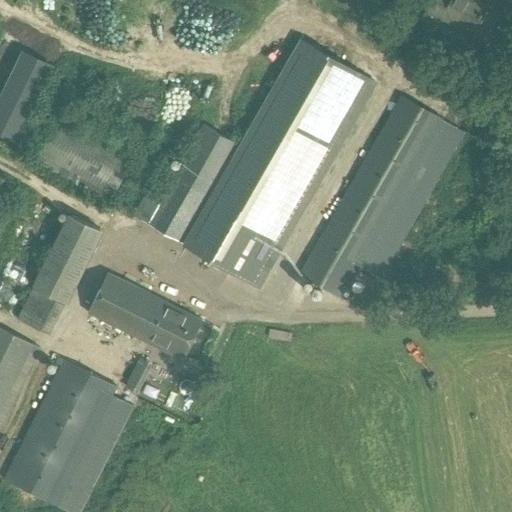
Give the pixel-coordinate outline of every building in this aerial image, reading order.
[(486,44),(502,16),(474,0),(433,0),(424,17),(439,25),(444,20),(486,44)] [(72,37),(78,23),(65,17),(59,31),(72,37)] [(103,43),(149,58),(156,36),(110,22),(103,43)] [(133,216),(184,245),(260,290),(379,82),(301,37),(239,145),(204,124),(158,204),(144,196),(133,216)] [(0,92),(0,129),(10,134),(24,103),(0,92)] [(343,299),(444,119),(402,96),(300,275),(343,299)] [(132,159),(59,118),(38,155),(111,196),(132,159)] [(68,303),(104,230),(68,213),(17,319),(50,334),(66,302),(68,303)] [(0,264),(0,302),(9,306),(21,272),(0,264)] [(183,360),(202,321),(109,273),(89,313),(183,360)] [(0,429),(41,347),(0,327),(0,429)] [(65,360),(32,425),(113,449),(134,405),(113,394),(117,386),(65,360)] [(80,511),(113,449),(32,425),(4,480),(68,511),(80,511)]
